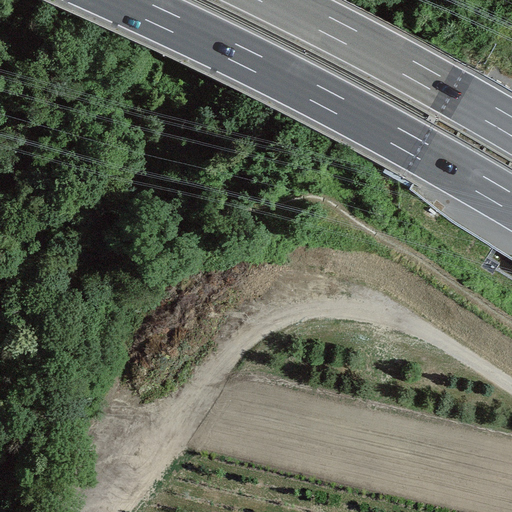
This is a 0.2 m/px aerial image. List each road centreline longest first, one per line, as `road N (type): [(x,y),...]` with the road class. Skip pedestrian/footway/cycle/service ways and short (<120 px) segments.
road 1 (track): [(107,511),(166,433),(283,307),(360,298),(511,389)]
road 2 (motorway): [(123,0),(318,95),(511,206)]
road 3 (motorway): [(511,127),(276,0)]
